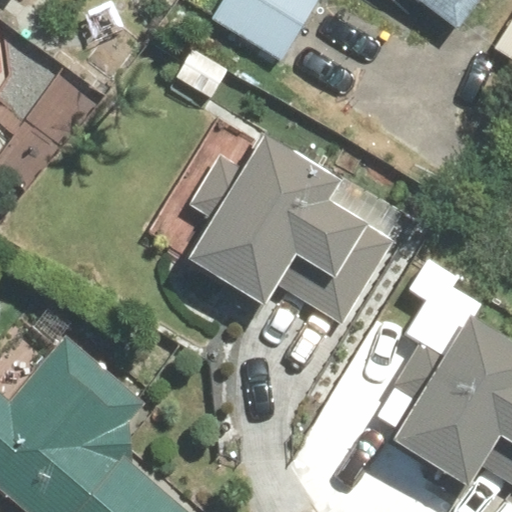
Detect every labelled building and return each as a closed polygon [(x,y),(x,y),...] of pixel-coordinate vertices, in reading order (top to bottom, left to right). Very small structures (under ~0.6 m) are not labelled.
[(331,0),(225,0),(213,18),(286,67),(331,0)] [(439,0),(471,25),(490,0),(439,0)] [(0,86),(10,75),(0,25),(0,86)] [(244,71),(201,43),(178,76),(222,105),(244,71)] [(357,164),(274,115),(246,163),(225,150),(196,199),(217,212),(191,257),(274,306),(286,286),(347,322),(403,228),(341,192),(357,164)] [(511,324),(481,305),(452,351),(426,334),(398,379),(424,395),(402,429),(481,479),(490,464),(511,477),(511,324)] [(0,377),(0,480),(33,511),(195,511),(136,457),(135,418),(150,403),(72,331),(15,392),(0,377)]
